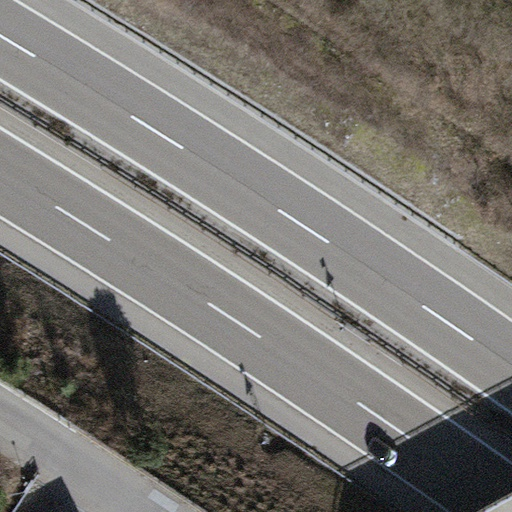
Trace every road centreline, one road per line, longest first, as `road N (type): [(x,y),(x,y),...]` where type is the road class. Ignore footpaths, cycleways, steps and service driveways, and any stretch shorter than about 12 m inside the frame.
road 1 (motorway): [(0,175),(511,511)]
road 2 (motorway): [(511,364),(0,34)]
road 3 (residential): [(142,511),(0,418)]
